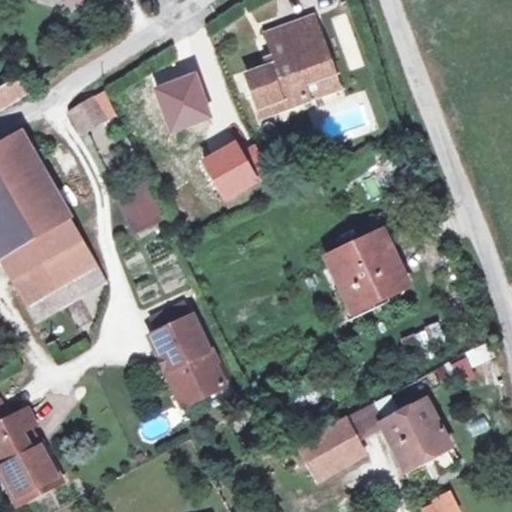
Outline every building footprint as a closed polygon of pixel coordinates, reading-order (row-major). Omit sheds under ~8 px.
[(306,91),(302,77),(331,67),(312,12),(267,28),(276,56),(245,67),(257,101),(277,94),(279,101),(306,91)] [(157,66),(121,88),(131,102),(166,80),(157,66)] [(336,81),(331,67),(302,77),(306,91),(336,81)] [(12,70),(0,76),(0,103),(26,88),(12,70)] [(116,85),(73,106),(84,127),(85,126),(126,106),(116,85)] [(277,94),(257,101),(259,108),(279,101),(277,94)] [(58,285),(64,299),(105,277),(26,127),(0,141),(0,250),(29,300),(58,285)] [(120,193),(137,227),(168,212),(150,178),(120,193)] [(335,254),(360,305),(417,280),(392,228),(335,254)] [(58,285),(29,300),(35,314),(64,299),(58,285)] [(167,327),(200,311),(193,297),(159,312),(167,327)] [(184,363),(200,397),(234,381),(200,311),(167,327),(158,332),(176,368),(184,363)] [(402,338),(413,364),(441,351),(430,325),(402,338)] [(438,366),(443,376),(459,367),(454,357),(438,366)] [(184,363),(176,368),(191,401),(200,397),(184,363)] [(268,406),(282,436),(322,415),(308,387),(268,406)] [(428,395),(383,419),(382,419),(409,472),(436,459),(441,468),(460,458),(428,395)] [(31,441),(25,430),(35,424),(27,411),(12,419),(2,399),(0,400),(0,462),(19,500),(62,478),(40,436),(31,441)] [(374,402),(349,415),(358,431),(382,419),(383,419),(374,402)] [(349,415),(345,417),(353,434),(358,431),(349,415)] [(353,434),(345,417),(303,439),(320,472),(362,451),(353,434)] [(144,442),(161,443),(162,427),(145,427),(144,442)] [(424,511),(458,511),(449,492),(421,505),(424,511)]
